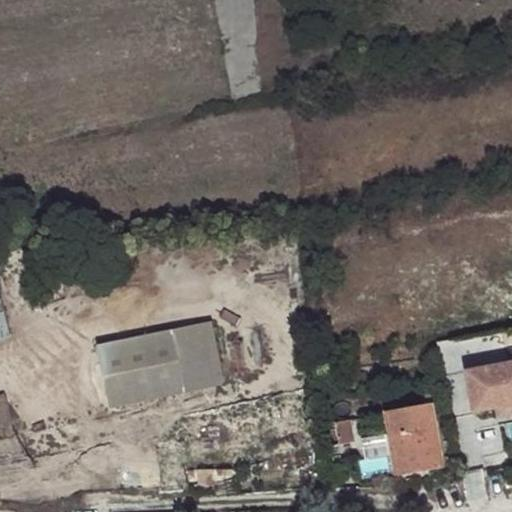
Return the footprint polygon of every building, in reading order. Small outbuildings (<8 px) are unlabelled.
[(0,316),(9,315),(7,301),(0,302),(0,316)] [(0,316),(0,342),(13,341),(9,315),(0,316)] [(100,349),(112,411),(227,389),(214,327),(100,349)] [(511,358),(462,366),(468,406),(496,401),(511,398),(511,358)] [(8,394),(0,396),(0,438),(20,432),(8,394)] [(511,398),(496,401),(498,412),(511,409),(511,398)] [(358,427),(342,430),(346,451),(362,448),(358,427)] [(441,466),(434,427),(389,434),(390,442),(369,445),(371,463),(394,459),(397,474),(441,466)]
